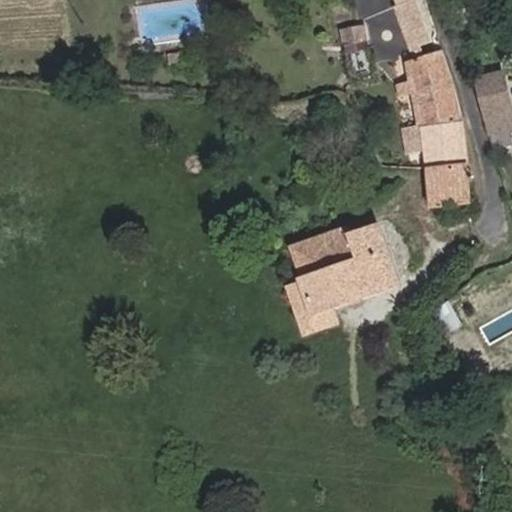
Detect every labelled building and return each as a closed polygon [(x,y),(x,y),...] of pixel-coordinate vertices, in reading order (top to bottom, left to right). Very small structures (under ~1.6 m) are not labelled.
[(431,43),(415,0),(413,0),(396,7),(412,58),(421,55),(419,47),(431,43)] [(451,0),(458,24),(468,22),(462,0),(451,0)] [(352,28),(351,29),(354,44),(368,42),(365,26),(352,28)] [(351,29),(339,31),(342,46),(354,44),(351,29)] [(423,144),(425,169),(467,166),(462,116),(453,83),(441,51),(421,55),(412,58),(409,58),(413,82),(415,96),(423,144)] [(176,54),(168,56),(169,66),(177,64),(176,54)] [(510,110),(502,74),(471,81),(482,116),(510,110)] [(413,82),(395,86),(398,99),(415,96),(413,82)] [(428,203),(470,200),(467,166),(425,169),(428,203)] [(313,316),(396,284),(377,229),(350,238),(346,229),(290,251),(302,285),(313,316)] [(299,321),(313,316),(302,285),(288,290),(299,321)] [(460,327),(447,302),(437,312),(437,330),(440,338),(460,327)]
